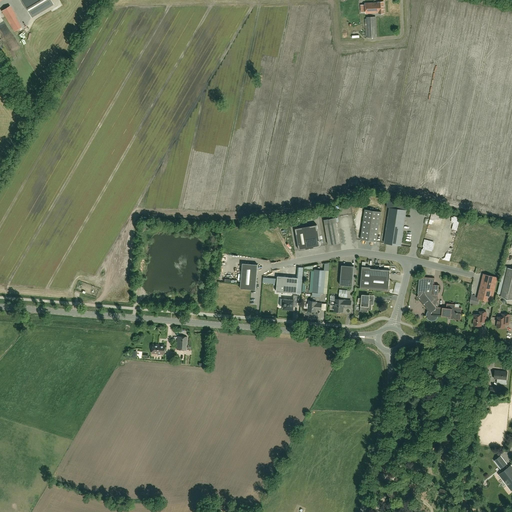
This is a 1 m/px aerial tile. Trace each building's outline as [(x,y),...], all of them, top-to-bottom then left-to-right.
[(54,4),(50,0),(21,0),(32,18),(54,4)] [(384,13),(383,1),(378,2),(365,3),(365,14),(378,13),(384,13)] [(375,17),(366,17),(367,38),(376,37),(375,17)] [(401,245),(406,210),(390,207),(385,243),(401,245)] [(382,211),(366,209),(361,239),(377,242),(382,211)] [(340,243),(336,222),(335,217),(324,220),(328,245),(340,243)] [(321,246),(317,225),(295,229),(299,250),(321,246)] [(255,290),(258,264),(242,263),(240,288),(255,290)] [(352,286),(354,266),(341,265),(340,285),(352,286)] [(390,270),(370,269),(370,267),(362,267),(360,288),(388,290),(390,270)] [(511,268),(507,267),(502,290),(500,289),(500,291),(498,291),(497,294),(501,295),(500,295),(500,296),(504,298),(506,300),(510,299),(511,299),(511,268)] [(314,270),(312,292),(323,293),(325,271),(314,270)] [(484,274),(478,299),(490,302),(496,277),(484,274)] [(296,293),(297,281),(298,278),(277,276),(276,291),(296,293)] [(446,308),(443,308),(436,307),(432,302),(438,296),(439,285),(434,285),(435,278),(422,277),(422,279),(419,278),(418,294),(419,295),(417,296),(429,311),(428,312),(427,312),(427,313),(426,314),(426,315),(426,316),(427,317),(427,318),(428,319),(429,320),(430,321),(431,321),(432,321),(433,321),(434,320),(435,320),(436,319),(437,318),(437,317),(438,315),(450,317),(450,319),(460,320),(461,308),(455,307),(455,304),(447,304),(446,308)] [(371,310),(371,301),(368,301),(369,296),(362,295),(362,298),(358,298),(358,303),(361,303),(360,311),(368,312),(368,309),(371,310)] [(293,310),(293,303),(297,304),(298,297),(294,296),(293,300),(284,299),(283,309),(293,310)] [(335,299),(335,300),(330,300),(330,305),(335,305),(334,311),(342,312),(343,307),(350,308),(351,301),(343,300),(335,299)] [(321,303),(316,303),(316,302),(309,301),(308,311),(315,312),(316,309),(317,309),(321,310),(321,303)] [(485,322),(486,312),(479,311),(479,315),(474,314),(473,325),(481,326),(481,322),(485,322)] [(504,328),(505,324),(508,325),(509,314),(502,314),(502,317),(498,317),(497,327),(504,328)] [(177,336),(176,349),(186,350),(187,337),(177,336)] [(164,346),(152,345),(152,352),(157,353),(157,354),(161,354),(161,353),(164,354),(164,346)] [(494,378),(506,380),(507,372),(495,370),(494,378)] [(495,461),(501,468),(507,464),(501,456),(495,461)] [(511,466),(499,475),(503,480),(504,479),(508,485),(507,485),(511,490),(511,489),(511,466)]
